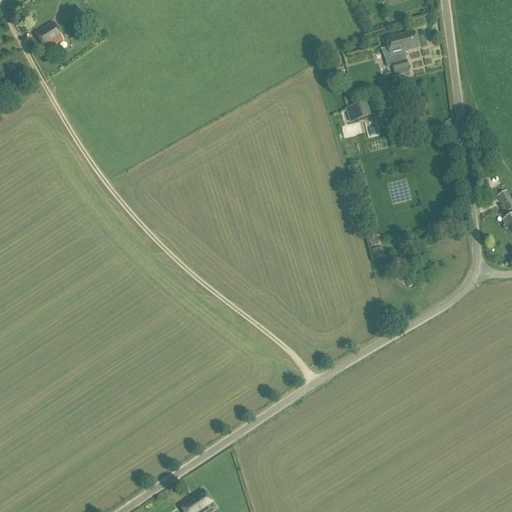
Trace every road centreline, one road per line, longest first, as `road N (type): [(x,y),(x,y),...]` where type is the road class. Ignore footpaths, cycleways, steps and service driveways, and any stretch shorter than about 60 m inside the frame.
road 1 (unclassified): [(129,511),(466,290),(476,256),(446,0)]
road 2 (track): [(316,384),(281,344),(145,232),(75,140),(0,3)]
